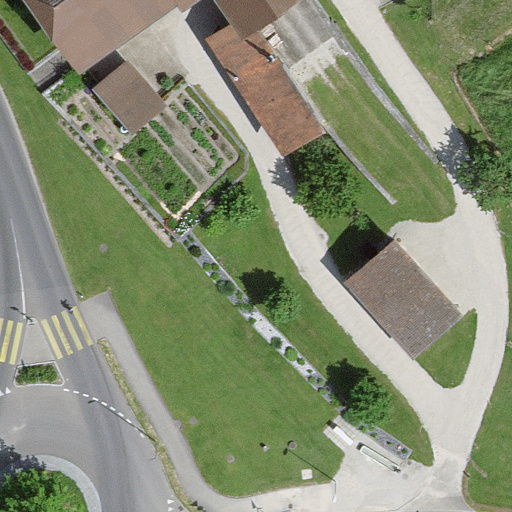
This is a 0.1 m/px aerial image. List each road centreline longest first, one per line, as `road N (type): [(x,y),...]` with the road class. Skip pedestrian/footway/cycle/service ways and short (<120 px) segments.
road 1 (secondary): [(89,448),(80,383),(9,205)]
road 2 (secondary): [(9,205),(0,355)]
